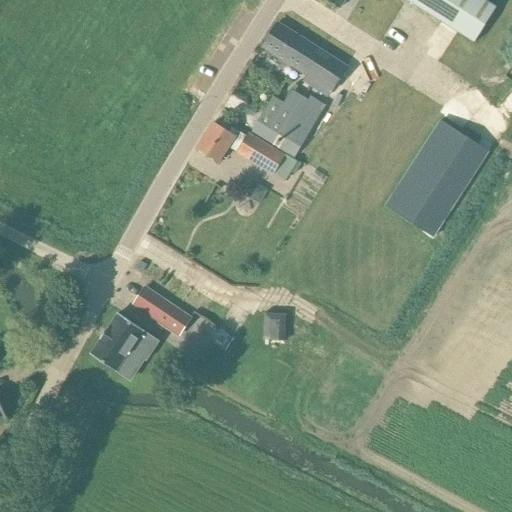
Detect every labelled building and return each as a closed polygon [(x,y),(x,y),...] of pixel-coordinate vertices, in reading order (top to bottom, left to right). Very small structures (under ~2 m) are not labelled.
[(326,0),(340,8),(345,0),(326,0)] [(483,0),(407,0),(406,1),(404,0),(358,0),(350,15),(420,59),(443,24),(475,44),(498,9),(483,0)] [(304,83),(321,94),(327,97),(346,69),(294,35),(277,24),(262,47),(308,77),(304,83)] [(380,207),(444,107),(391,73),(327,173),(380,207)] [(254,131),(296,158),(324,113),(335,120),(359,83),(344,74),(324,105),(312,97),(309,101),(292,91),(283,105),(274,100),(254,131)] [(247,104),(243,112),(253,118),(258,110),(247,104)] [(385,207),(435,240),(489,153),(441,121),(385,207)] [(228,148),(273,177),(285,158),(249,135),(247,137),(232,127),(229,132),(214,122),(196,150),(218,164),(228,148)] [(315,171),(311,177),(320,182),(324,176),(315,171)] [(132,305),(168,329),(169,327),(179,334),(191,318),(180,310),(179,312),(143,288),(132,305)] [(264,339),(286,338),(285,312),(264,313),(264,339)] [(100,340),(89,355),(116,373),(117,372),(132,350),(141,356),(147,360),(159,342),(144,332),(145,330),(119,313),(110,325),(109,325),(99,339),(100,340)] [(231,362),(221,377),(242,391),(251,376),(231,362)]
